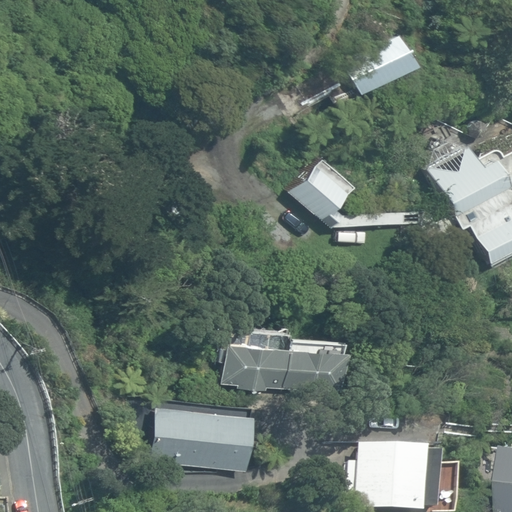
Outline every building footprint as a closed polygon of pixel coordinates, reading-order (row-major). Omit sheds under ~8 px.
[(333,61),(349,90),(404,61),(388,31),(333,61)] [(457,220),(477,257),(511,238),(511,155),(507,146),(495,153),(494,152),(494,151),(493,151),(493,150),(492,150),(492,149),(491,149),(490,149),(490,148),(489,148),(488,148),(487,148),(486,148),(485,148),(484,148),(468,157),(461,144),(419,167),(443,211),(426,220),(423,238),(433,233),(457,220)] [(282,189),(325,225),(336,212),(327,205),(345,185),(311,155),(282,189)] [(256,383),(273,384),(276,344),(216,340),(214,380),(229,381),(229,385),(256,386),(256,383)] [(276,344),(273,384),(288,385),(288,388),(315,390),(315,387),(331,388),(333,348),(276,344)] [(145,459),(239,469),(244,416),(151,406),(145,459)] [(501,509),(511,510),(511,442),(505,442),(501,509)] [(349,507),(416,510),(416,506),(431,507),(433,451),(418,450),(418,448),(352,445),(351,463),(344,462),(342,503),(349,503),(349,507)]
